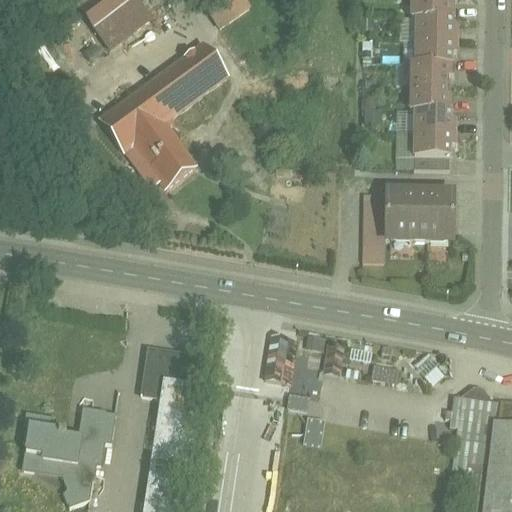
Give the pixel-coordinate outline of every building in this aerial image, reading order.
[(66,0),(95,37),(137,5),(133,0),(66,0)] [(240,0),(202,0),(199,3),(219,32),(249,12),(240,0)] [(448,1),(418,0),(411,0),(412,23),(416,24),(416,23),(452,24),(453,11),(448,11),(448,1)] [(452,24),(416,23),(416,24),(416,46),(457,47),(457,34),(452,34),(452,24)] [(457,47),(416,46),(416,69),(416,70),(452,70),(452,60),(457,60),(457,47)] [(206,49),(139,97),(165,132),(172,126),(168,122),(227,79),(206,49)] [(452,70),(416,70),(416,69),(411,69),(410,93),(446,93),(447,83),(451,83),(452,70)] [(446,93),(410,93),(410,116),(415,116),(451,117),(451,103),(446,103),(446,93)] [(165,132),(139,97),(101,125),(124,157),(128,155),(153,190),(158,186),(164,195),(194,173),(165,132)] [(451,117),(415,116),(414,139),(455,140),(455,127),(451,127),(451,117)] [(455,140),(414,139),(414,163),(450,163),(450,153),(455,153),(455,140)] [(206,155),(193,164),(205,181),(218,173),(206,155)] [(450,163),(414,163),(414,175),(450,176),(450,163)] [(454,198),(386,196),(386,242),(409,242),(409,248),(430,248),(430,243),(454,243),(454,198)] [(385,200),(363,199),(362,268),(384,268),(385,200)] [(167,218),(131,202),(123,221),(159,237),(167,218)] [(310,340),(308,352),(324,355),(326,343),(310,340)] [(162,404),(145,511),(184,511),(204,391),(201,391),(204,368),(171,363),(171,358),(151,355),(147,382),(145,381),(142,401),(162,404)] [(430,357),(416,374),(436,390),(450,374),(430,357)] [(397,374),(374,370),(371,384),(394,388),(397,374)] [(451,424),(450,433),(456,434),(447,511),(511,511),(511,408),(492,406),(482,393),(474,392),(461,402),(453,401),(452,416),(448,415),(447,416),(446,417),(446,422),(446,423),(447,424),(451,424)] [(311,404),(290,401),(288,414),(309,417),(311,404)] [(68,437),(54,435),(56,425),(29,421),(25,448),(29,448),(24,476),(64,482),(69,495),(66,500),(69,511),(74,511),(91,506),(97,470),(102,471),(105,448),(113,449),(118,419),(86,415),(82,443),(67,441),(68,437)] [(325,427),(309,424),(304,450),(320,453),(325,427)]
